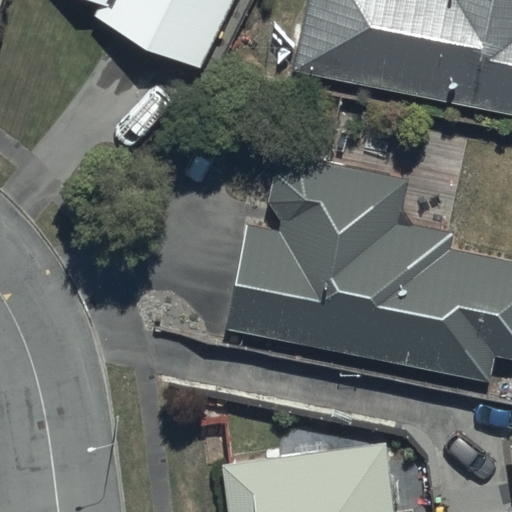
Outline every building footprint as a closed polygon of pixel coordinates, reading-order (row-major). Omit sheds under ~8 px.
[(205,57),(231,0),(96,0),(94,5),(205,57)] [(511,0),(304,0),(290,64),(511,112),(511,0)] [(247,225),(228,331),(491,385),(496,360),(511,362),(511,264),(449,251),(452,235),(402,225),(410,186),(301,164),(299,164),(297,164),(295,164),(292,165),(290,165),(288,166),(286,167),(284,168),(282,169),(280,171),(278,172),(277,174),(275,175),(274,177),(273,179),(272,181),(271,183),(270,185),(269,187),(268,189),(268,192),(268,194),(268,196),(268,198),(268,201),(268,203),(269,205),(270,207),(271,209),(272,211),(273,213),(274,215),(275,217),(277,219),(279,220),(277,230),(247,225)] [(511,471),(511,505),(437,511),(511,511),(511,435),(508,436),(511,471)] [(395,511),(385,437),(218,460),(227,511),(416,511),(417,510),(402,511),(395,511)]
